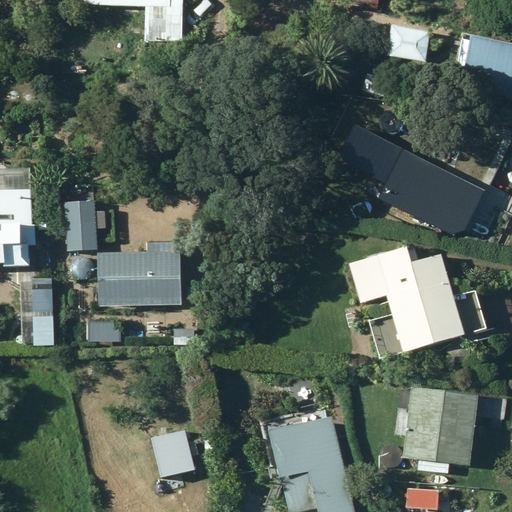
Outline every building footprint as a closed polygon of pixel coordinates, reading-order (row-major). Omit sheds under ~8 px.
[(185,39),(186,0),(91,0),(92,2),(150,4),(148,38),(185,39)] [(392,54),(430,61),(436,31),(398,24),(392,54)] [(511,42),(477,34),(466,84),(502,92),(501,95),(511,97),(511,42)] [(361,87),(393,98),(399,81),(368,70),(361,87)] [(489,190),(364,125),(347,157),(393,182),(386,197),(456,233),(469,229),(489,190)] [(8,265),(36,265),(36,241),(29,241),(29,224),(36,224),(35,165),(0,166),(0,262),(7,262),(8,265)] [(101,250),(98,200),(68,202),(71,251),(101,250)] [(116,244),(115,224),(104,225),(106,245),(116,244)] [(170,304),(186,303),(186,241),(152,242),(152,251),(106,252),(107,304),(157,303),(157,308),(170,308),(170,304)] [(394,294),(409,349),(469,333),(446,253),(423,259),(419,244),(354,262),(366,302),(394,294)] [(52,278),(36,278),(36,290),(52,291),(52,278)] [(475,313),(482,307),(481,298),(472,295),(465,300),(467,310),(475,313)] [(8,339),(26,338),(25,322),(8,322),(8,339)] [(409,458),(475,465),(482,405),(490,406),(489,417),(494,418),(493,427),(502,428),(503,419),(505,419),(508,399),(483,395),(483,394),(417,387),(416,391),(402,389),(397,434),(411,435),(409,458)] [(297,511),(360,511),(338,415),(279,428),(297,511)] [(152,457),(162,495),(194,487),(185,449),(152,457)] [(440,492),(405,488),(402,507),(437,511),(440,492)]
